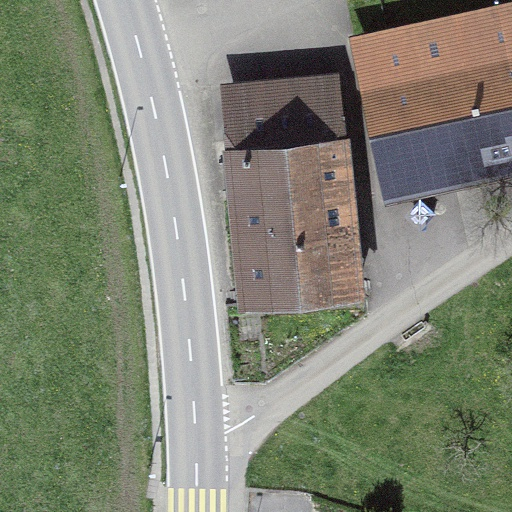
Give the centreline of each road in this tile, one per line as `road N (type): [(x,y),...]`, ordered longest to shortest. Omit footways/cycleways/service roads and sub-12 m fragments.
road 1 (tertiary): [(196,442),(165,167),(124,0)]
road 2 (unclassified): [(196,442),(248,422),(511,236)]
